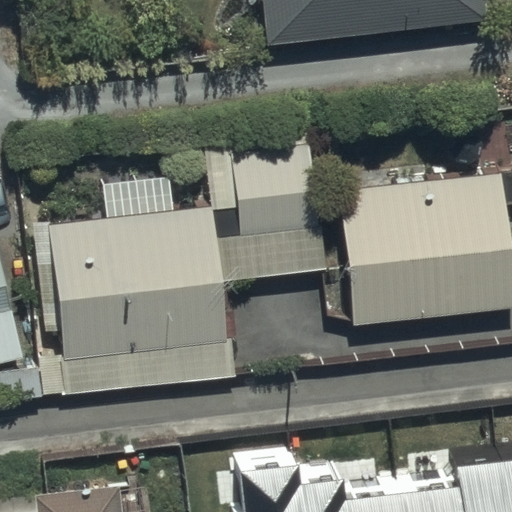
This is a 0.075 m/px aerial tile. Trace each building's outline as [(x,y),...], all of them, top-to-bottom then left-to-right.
[(479,0),(257,0),(262,44),(481,20),(479,0)] [(305,142),(226,153),(236,234),(315,223),(305,142)] [(496,172),(333,191),(349,324),(511,305),(496,172)] [(207,207),(45,224),(59,358),(222,340),(207,207)] [(0,358),(13,355),(0,297),(0,358)] [(282,497),(272,497),(273,511),(456,511),(452,470),(398,472),(398,459),(321,461),(321,482),(313,482),(313,489),(282,490),(282,497)] [(120,511),(117,481),(35,488),(37,511),(120,511)]
